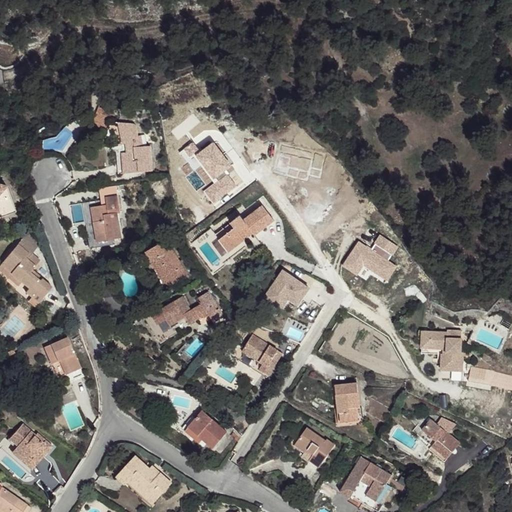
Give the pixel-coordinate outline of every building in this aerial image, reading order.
[(100,106),(97,112),(107,114),(100,106)] [(120,117),(116,110),(107,114),(97,112),(93,123),(107,129),(111,121),(120,117)] [(153,172),(151,146),(147,147),(143,147),(141,136),(138,136),(137,127),(135,125),(134,124),(124,123),(124,134),(121,134),(123,145),(126,144),(128,144),(128,153),(126,153),(116,154),(117,167),(123,166),(124,174),(153,172)] [(193,142),(184,149),(189,157),(199,150),(193,142)] [(215,142),(195,158),(201,166),(194,171),(209,188),(204,191),(215,204),(237,187),(225,172),(234,165),(215,142)] [(324,155),(281,145),(274,173),(307,181),(309,175),(319,177),(324,155)] [(0,188),(2,190),(11,214),(16,212),(6,186),(0,184),(0,188)] [(2,190),(0,188),(0,217),(11,214),(2,190)] [(114,240),(121,238),(117,213),(120,213),(118,196),(106,198),(106,199),(107,205),(102,206),(91,207),(94,222),(97,243),(104,241),(114,240)] [(274,221),(263,206),(244,220),(241,216),(216,235),(212,229),(192,244),(196,250),(215,235),(229,253),(244,240),(240,235),(249,228),(253,234),(255,236),(274,221)] [(249,228),(240,235),(244,240),(253,234),(249,228)] [(23,238),(36,249),(42,243),(29,231),(23,238)] [(358,242),(342,266),(357,276),(364,266),(389,281),(397,266),(389,261),(398,246),(380,236),(371,250),(358,242)] [(23,238),(1,264),(22,282),(25,279),(32,285),(29,289),(26,292),(32,297),(39,303),(52,287),(42,279),(40,281),(30,272),(32,270),(36,266),(28,259),(32,254),(36,249),(23,238)] [(161,274),(169,287),(188,276),(168,240),(143,254),(149,264),(156,260),(163,273),(161,274)] [(32,254),(28,259),(36,266),(40,261),(32,254)] [(156,260),(149,264),(164,290),(169,287),(161,274),(163,273),(156,260)] [(0,270),(18,287),(22,282),(1,264),(0,265),(0,270)] [(32,270),(30,272),(40,281),(42,279),(32,270)] [(309,289),(283,271),(265,298),(281,310),(289,299),(298,305),(309,289)] [(32,285),(25,279),(22,282),(29,289),(32,285)] [(183,296),(156,312),(162,323),(167,320),(169,323),(183,315),(185,317),(189,324),(208,313),(214,324),(224,317),(209,292),(198,298),(202,304),(191,311),(183,296)] [(36,307),(39,303),(32,297),(29,301),(36,307)] [(156,312),(152,315),(159,325),(162,323),(156,312)] [(183,315),(169,323),(171,326),(185,317),(183,315)] [(257,327),(253,335),(238,358),(259,371),(260,370),(268,376),(282,353),(280,352),(276,349),(278,346),(282,338),(266,331),(265,332),(257,327)] [(447,333),(430,332),(430,348),(447,349),(447,354),(442,354),(441,370),(462,371),(463,353),(461,353),(462,331),(448,330),(447,333)] [(447,354),(447,349),(430,348),(430,332),(422,332),(421,353),(442,354),(447,354)] [(127,333),(114,338),(119,352),(132,347),(127,333)] [(70,382),(84,376),(67,337),(44,347),(52,364),(60,360),(64,359),(70,373),(67,374),(70,382)] [(70,373),(64,359),(60,360),(66,375),(67,374),(70,373)] [(14,363),(7,370),(14,378),(21,371),(14,363)] [(485,370),(473,368),(471,378),(484,381),(485,370)] [(357,383),(335,386),(338,414),(340,414),(341,423),(358,421),(356,408),(360,408),(357,383)] [(341,423),(340,414),(338,414),(335,414),(337,427),(359,425),(360,424),(362,421),(363,420),(361,407),(360,408),(356,408),(358,421),(341,423)] [(213,448),(227,432),(202,411),(195,420),(192,417),(186,425),(202,439),(199,443),(204,447),(207,444),(213,448)] [(447,459),(453,453),(461,443),(449,433),(457,424),(442,418),(437,424),(431,419),(422,430),(436,442),(432,446),(447,459)] [(46,453),(52,447),(37,433),(35,435),(23,424),(9,439),(17,446),(15,448),(31,462),(42,449),(46,453)] [(199,443),(202,439),(186,425),(182,429),(199,443)] [(319,468),(335,445),(327,440),(326,441),(307,428),(297,442),(307,449),(302,457),(309,461),(309,460),(319,468)] [(64,436),(68,439),(73,433),(68,430),(64,436)] [(239,442),(243,436),(236,430),(231,436),(239,442)] [(46,453),(42,449),(31,462),(15,448),(12,452),(31,470),(46,453)] [(161,495),(172,483),(161,473),(158,476),(150,469),(136,456),(116,477),(125,485),(131,479),(149,496),(155,490),(161,495)] [(387,484),(392,475),(361,457),(342,489),(352,495),(360,481),(361,480),(372,486),(371,487),(369,491),(379,497),(376,501),(383,505),(393,488),(387,484)] [(150,469),(158,476),(161,473),(152,466),(150,469)] [(150,508),(161,495),(155,490),(149,496),(131,479),(125,485),(150,508)] [(27,511),(31,507),(0,486),(0,509),(4,511),(27,511)] [(352,495),(342,489),(340,492),(350,498),(352,495)] [(379,497),(369,491),(362,502),(372,508),(376,501),(379,497)]
